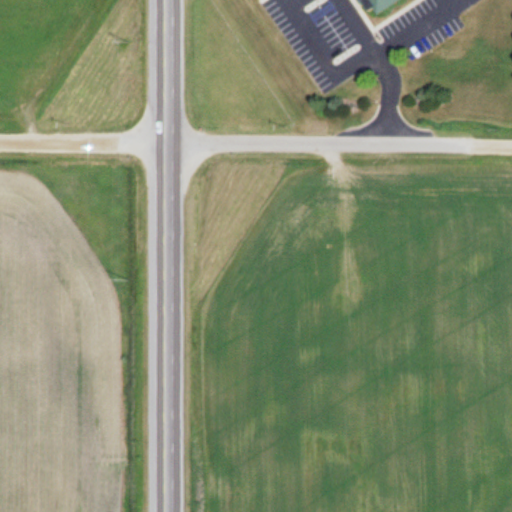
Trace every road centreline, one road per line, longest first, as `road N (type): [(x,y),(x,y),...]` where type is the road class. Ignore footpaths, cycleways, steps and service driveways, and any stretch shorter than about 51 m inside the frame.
road 1 (primary): [(168,511),(170,0)]
road 2 (residential): [(511,146),(170,140)]
road 3 (residential): [(170,140),(0,138)]
